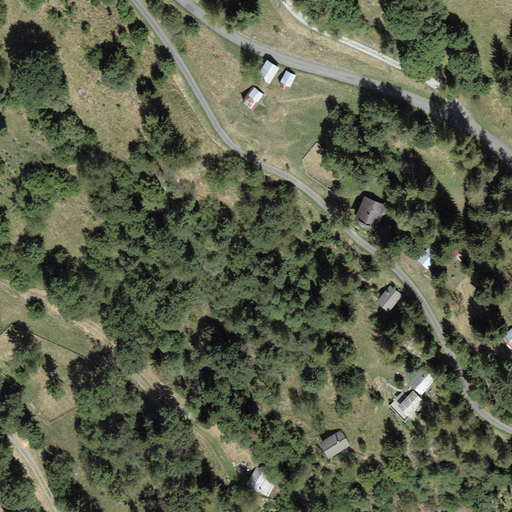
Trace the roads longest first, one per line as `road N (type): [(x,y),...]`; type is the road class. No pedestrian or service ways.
road 1 (unclassified): [(132,0),(226,137),(315,195),(408,280),(471,395),(511,428)]
road 2 (unclassified): [(182,0),(235,40),(405,96),(511,159)]
road 3 (track): [(0,278),(79,315),(110,339),(168,409),(196,415)]
road 4 (track): [(457,120),(435,87),(327,33),(285,0)]
